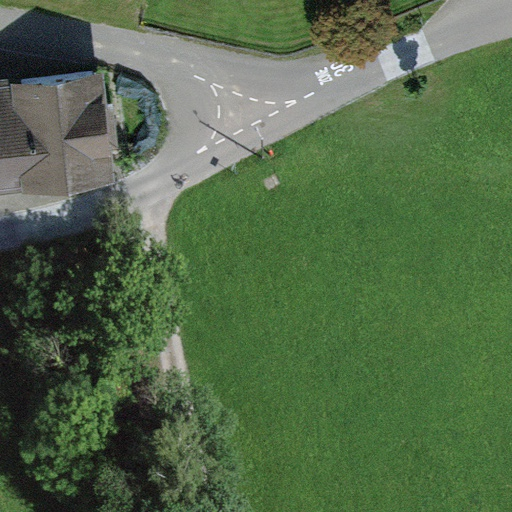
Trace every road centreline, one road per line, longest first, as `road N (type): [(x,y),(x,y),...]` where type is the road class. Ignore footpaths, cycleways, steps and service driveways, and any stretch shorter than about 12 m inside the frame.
road 1 (track): [(208,511),(147,249),(144,189)]
road 2 (unclassified): [(241,114),(306,98),(511,15)]
road 3 (unclassified): [(0,221),(136,194),(241,114)]
road 4 (residential): [(0,28),(146,53),(206,81),(241,114)]
